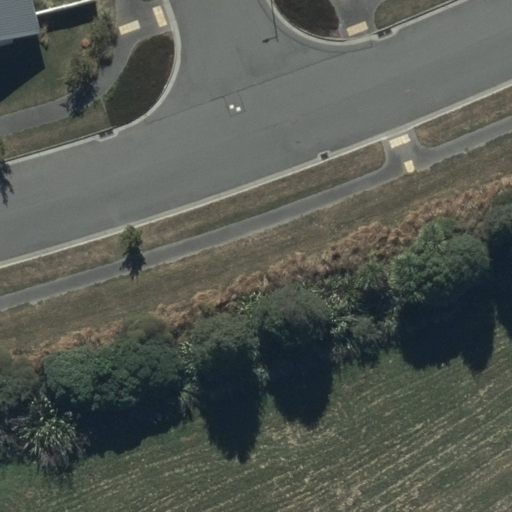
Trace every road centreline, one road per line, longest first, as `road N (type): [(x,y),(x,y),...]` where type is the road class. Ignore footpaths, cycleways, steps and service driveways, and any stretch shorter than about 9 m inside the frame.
road 1 (residential): [(267,132),(0,219)]
road 2 (residential): [(511,32),(267,132)]
road 3 (residential): [(267,132),(221,0)]
